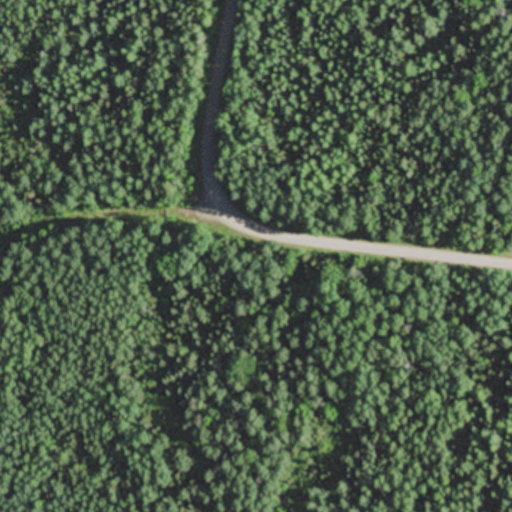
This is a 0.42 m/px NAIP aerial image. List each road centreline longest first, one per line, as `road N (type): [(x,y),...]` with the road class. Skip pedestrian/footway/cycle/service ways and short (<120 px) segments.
road 1 (residential): [(511,262),(261,234),(226,216),(206,176),(236,0)]
road 2 (residential): [(0,262),(122,222),(226,216)]
